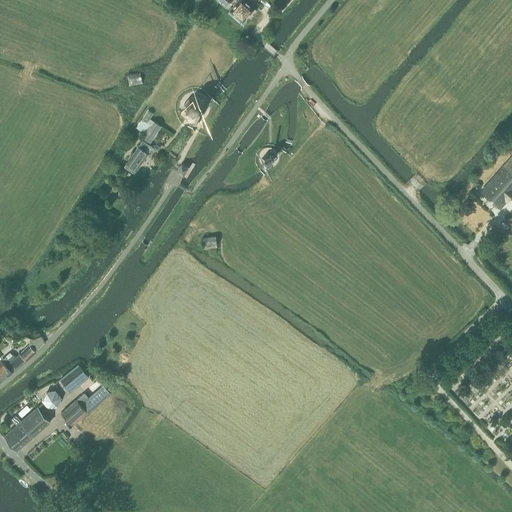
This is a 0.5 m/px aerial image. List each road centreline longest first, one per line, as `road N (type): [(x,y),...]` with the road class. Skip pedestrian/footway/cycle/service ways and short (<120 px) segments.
road 1 (unclassified): [(511,304),(287,64)]
road 2 (unclassified): [(0,386),(95,291),(171,186)]
road 3 (track): [(511,467),(433,372),(505,297)]
